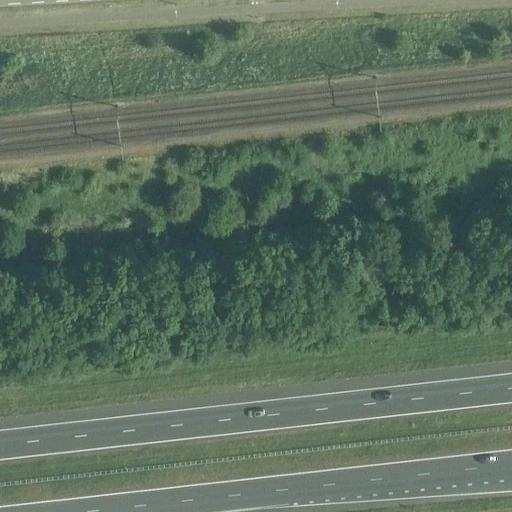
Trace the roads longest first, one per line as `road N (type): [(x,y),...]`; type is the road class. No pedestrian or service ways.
road 1 (motorway): [(511,389),(0,446)]
road 2 (motorway): [(97,511),(511,466)]
